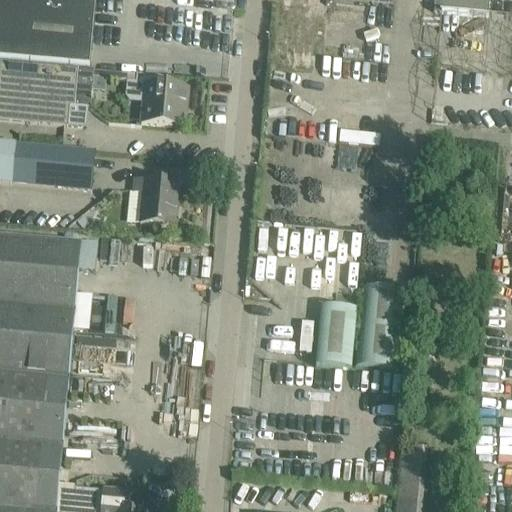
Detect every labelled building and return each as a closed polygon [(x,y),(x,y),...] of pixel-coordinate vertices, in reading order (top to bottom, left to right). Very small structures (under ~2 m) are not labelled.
[(96,0),(0,0),(0,61),(90,69),(96,0)] [(434,0),(434,16),(489,20),(490,0),(434,0)] [(272,83),(272,95),(317,98),(319,81),(327,82),(328,60),(315,59),(318,20),(307,19),(308,7),(276,4),(271,66),(289,68),(288,85),(272,83)] [(91,91),(92,79),(93,73),(66,71),(0,64),(0,122),(67,129),(67,127),(81,129),(85,126),(87,109),(90,110),(90,100),(95,100),(96,91),(91,91)] [(166,80),(93,73),(92,79),(126,82),(125,98),(129,102),(143,104),(141,126),(171,129),(172,124),(185,125),(186,116),(183,116),(184,108),(186,108),(188,90),(165,88),(166,80)] [(340,134),(339,146),(379,150),(380,138),(340,134)] [(0,185),(12,186),(71,191),(90,193),(94,153),(74,151),(15,146),(16,144),(0,142),(0,185)] [(179,186),(144,182),(144,183),(134,182),(133,194),(142,195),(140,226),(175,229),(179,186)] [(0,236),(0,374),(68,380),(80,244),(0,236)] [(366,286),(358,366),(395,369),(402,289),(366,286)] [(321,308),(315,368),(350,372),(355,311),(321,308)] [(301,324),(299,354),(311,355),(313,325),(301,324)] [(194,431),(197,366),(180,365),(179,379),(184,379),(184,388),(176,388),(174,430),(194,431)] [(0,511),(102,511),(103,503),(73,500),(74,487),(58,486),(68,380),(0,374),(0,511)] [(354,383),(355,379),(315,375),(314,388),(353,391),(354,383)] [(286,442),(259,438),(255,470),(282,474),(286,442)] [(412,509),(414,454),(402,454),(399,508),(412,509)] [(103,503),(102,511),(134,511),(136,495),(104,492),(103,503)]
